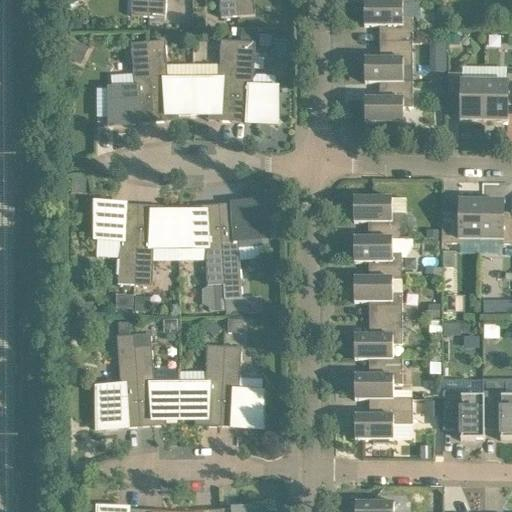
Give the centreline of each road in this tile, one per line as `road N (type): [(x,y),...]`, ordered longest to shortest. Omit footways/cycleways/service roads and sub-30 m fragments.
road 1 (residential): [(313,470),(316,166)]
road 2 (residential): [(316,166),(93,177)]
road 3 (residential): [(313,470),(98,479)]
road 4 (residential): [(511,472),(313,470)]
road 5 (residential): [(316,166),(511,168)]
road 6 (residential): [(316,166),(320,0)]
